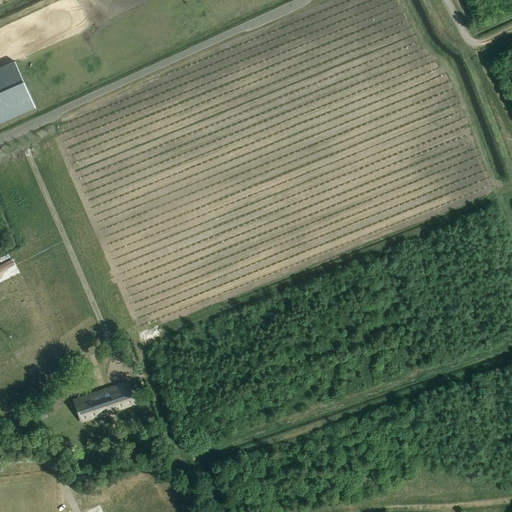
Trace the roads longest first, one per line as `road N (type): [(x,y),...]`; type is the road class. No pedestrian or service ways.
road 1 (track): [(220,511),(199,463),(181,458),(140,341),(511,191)]
road 2 (unclassified): [(0,138),(300,0)]
